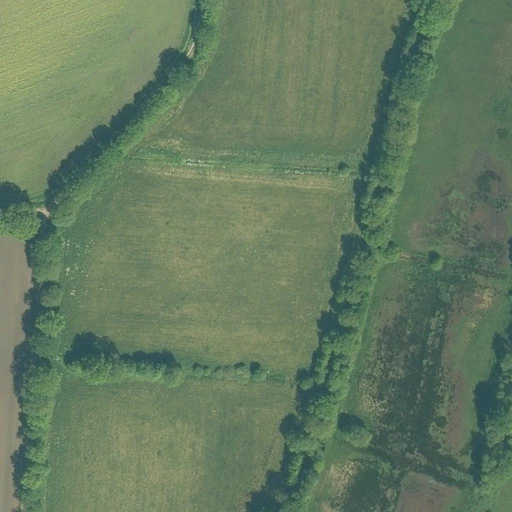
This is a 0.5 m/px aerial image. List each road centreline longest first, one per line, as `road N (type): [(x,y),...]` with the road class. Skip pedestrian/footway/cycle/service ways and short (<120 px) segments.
road 1 (track): [(24,511),(42,222),(191,51),(204,0)]
road 2 (track): [(274,511),(295,478),(424,0)]
